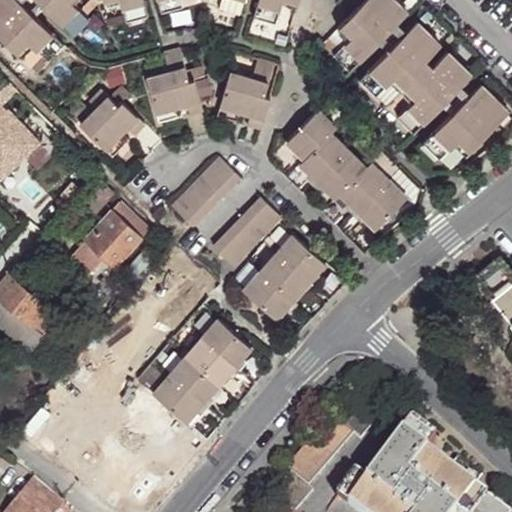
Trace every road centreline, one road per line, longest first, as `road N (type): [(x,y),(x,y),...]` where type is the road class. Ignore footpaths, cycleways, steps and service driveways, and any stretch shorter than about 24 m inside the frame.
road 1 (residential): [(187,511),(312,358),(359,318)]
road 2 (residential): [(359,318),(511,460)]
road 3 (residential): [(359,318),(511,183)]
